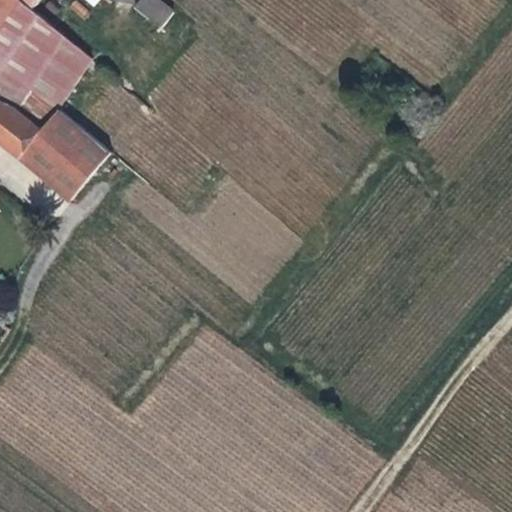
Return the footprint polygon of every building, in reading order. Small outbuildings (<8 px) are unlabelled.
[(0,0),(0,96),(13,103),(30,82),(65,35),(32,7),(24,0),(0,0)] [(159,0),(138,0),(135,5),(162,24),(173,9),(159,0)] [(65,35),(30,82),(62,109),(96,59),(65,35)] [(0,118),(13,103),(0,96),(0,118)] [(47,129),(13,103),(0,118),(0,137),(25,159),(47,129)] [(112,150),(62,109),(47,129),(25,159),(72,197),(112,150)]
